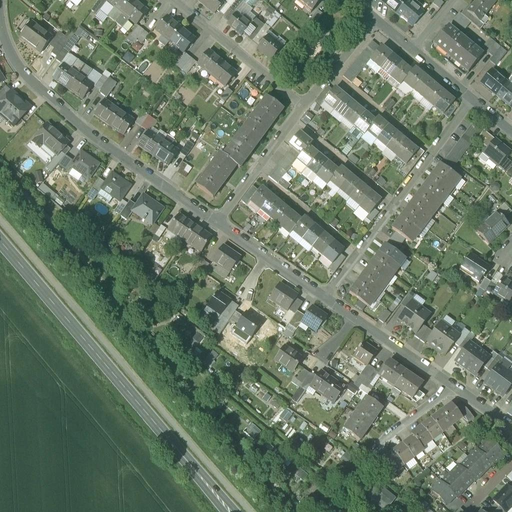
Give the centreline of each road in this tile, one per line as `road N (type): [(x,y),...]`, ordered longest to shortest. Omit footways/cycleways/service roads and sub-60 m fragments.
road 1 (secondary): [(229,511),(0,242)]
road 2 (residential): [(0,23),(16,67),(87,133),(218,223)]
road 3 (residential): [(304,107),(176,0)]
road 4 (unclassified): [(358,254),(255,170)]
road 5 (unclassified): [(394,203),(293,121)]
road 6 (unclassified): [(431,154),(332,71)]
road 7 (residential): [(352,316),(452,386)]
